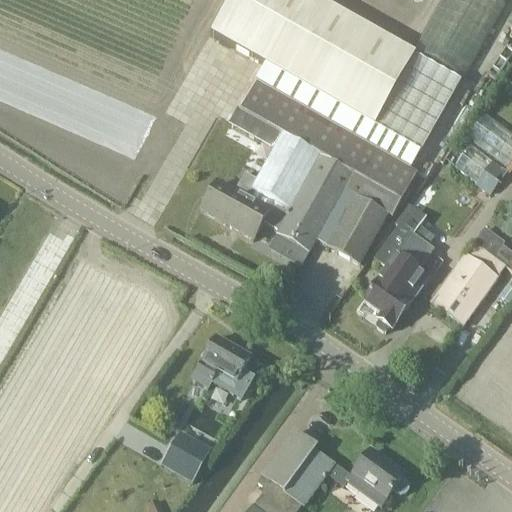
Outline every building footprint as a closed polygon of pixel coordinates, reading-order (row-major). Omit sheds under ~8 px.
[(415,59),(414,58),(312,0),(231,0),(210,39),(373,131),(374,130),(420,156),(460,84),(415,59)] [(417,176),(292,105),(255,84),(239,114),(280,137),(249,193),(253,195),(249,202),(248,202),(239,218),(236,216),(228,230),(253,244),(262,226),(277,235),(275,238),(307,257),(315,244),(360,269),(388,219),(391,221),(417,176)] [(511,129),(487,111),(465,141),(506,170),(504,173),(509,176),(511,171),(511,129)] [(249,202),(253,195),(249,193),(280,137),(239,114),(231,129),(257,143),(239,175),(243,178),(234,194),(217,184),(200,215),(228,230),(236,216),(239,218),(248,202),(249,202)] [(506,175),(501,172),(492,165),(470,148),(453,169),(476,186),(475,188),(489,198),(506,175)] [(391,334),(410,307),(418,296),(412,292),(423,278),(415,272),(430,252),(426,250),(434,240),(420,229),(426,221),(405,205),(390,224),(396,229),(372,261),(387,272),(363,305),(381,318),(377,324),(391,334)] [(484,231),(473,246),(429,308),(462,331),(498,281),(497,280),(503,270),(511,276),(511,256),(502,249),(504,245),(484,231)] [(200,366),(190,384),(207,394),(211,387),(241,404),(254,380),(242,374),(250,360),(214,340),(200,366)] [(316,494),(327,479),(335,469),(314,454),(316,451),(294,435),(261,480),(270,487),(303,511),(316,494)] [(190,487),(207,464),(180,444),(163,467),(190,487)] [(335,469),(327,479),(343,491),(346,487),(380,511),(392,495),(396,497),(400,498),(405,497),(408,493),(408,488),(405,484),(402,481),(403,479),(368,454),(350,480),(335,469)] [(302,511),(303,511),(270,487),(250,511),(302,511)]
